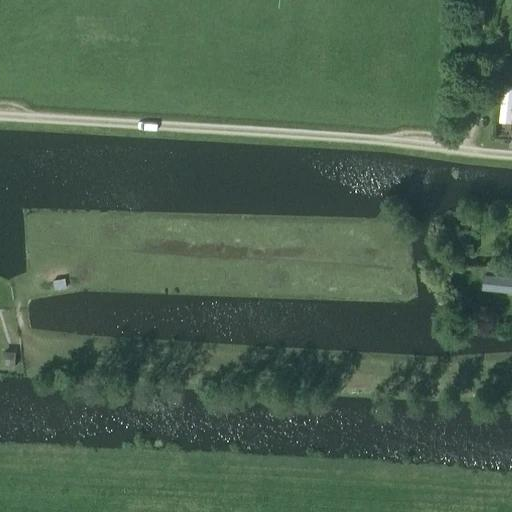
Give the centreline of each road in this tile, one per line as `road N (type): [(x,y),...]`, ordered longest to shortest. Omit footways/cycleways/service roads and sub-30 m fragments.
road 1 (track): [(511,154),(0,119)]
road 2 (track): [(483,0),(476,122),(461,149)]
